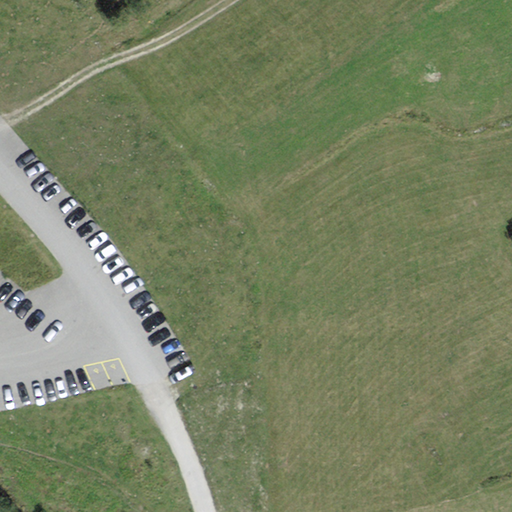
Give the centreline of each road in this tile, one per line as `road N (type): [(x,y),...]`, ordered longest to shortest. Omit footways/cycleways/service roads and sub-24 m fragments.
road 1 (unclassified): [(0,179),(126,319),(189,457),(205,511)]
road 2 (track): [(0,117),(160,41),(225,0)]
